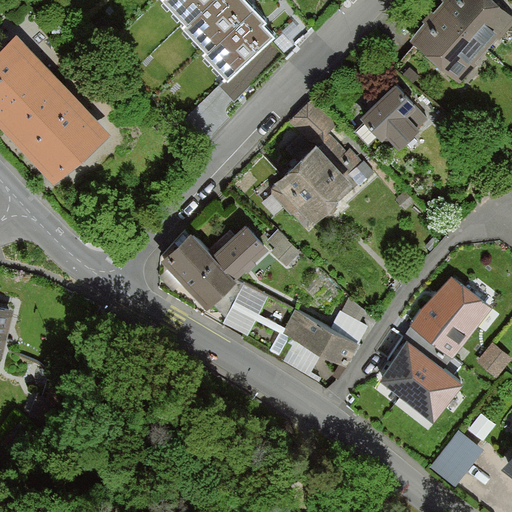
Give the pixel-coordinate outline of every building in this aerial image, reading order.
[(165,0),(163,2),(186,27),(214,0),(165,0)] [(184,29),(208,54),(254,10),(244,0),(214,0),(186,27),(184,29)] [(511,12),(498,0),(448,0),(443,6),(490,49),(511,24),(511,12)] [(443,6),(415,37),(462,79),(490,49),(443,6)] [(204,58),(228,83),(275,38),(263,27),(267,23),(254,10),(208,54),(204,58)] [(0,53),(0,116),(56,176),(105,129),(18,36),(0,53)] [(377,104),(365,116),(385,138),(390,133),(400,144),(419,126),(408,114),(418,104),(398,84),(395,87),(390,82),(372,99),(377,104)] [(317,141),(279,177),(284,182),(276,188),(276,192),(309,226),(326,210),(330,215),(337,206),(333,200),(354,182),(346,173),(362,159),(353,150),(338,163),(317,141)] [(214,254),(236,277),(269,247),(247,225),(214,254)] [(301,250),(278,228),(269,239),(276,246),(273,250),(288,264),(301,250)] [(193,232),(166,257),(209,303),(236,277),(214,254),(193,232)] [(423,306),(411,324),(433,341),(453,357),(493,306),(452,274),(423,306)] [(0,353),(4,355),(15,311),(0,307),(0,353)] [(300,311),(289,331),(349,363),(360,343),(300,311)] [(407,341),(379,379),(434,421),(463,383),(407,341)] [(511,355),(496,343),(482,360),(500,375),(511,360),(511,355)] [(435,467),(457,485),(483,452),(460,435),(435,467)]
